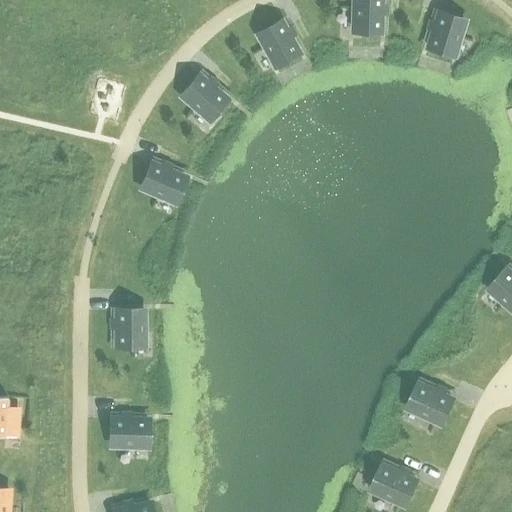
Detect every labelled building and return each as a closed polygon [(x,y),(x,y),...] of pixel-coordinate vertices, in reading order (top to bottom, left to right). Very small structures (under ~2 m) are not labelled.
[(377,0),(350,0),(350,30),(377,30),(377,0)] [(436,11),(425,46),(451,54),(462,18),(436,11)] [(279,20),(255,33),(273,66),(297,53),(279,20)] [(197,75),(179,95),(207,120),(225,99),(197,75)] [(150,163),(139,187),(173,202),(183,177),(150,163)] [(511,273),(506,268),(489,289),(511,309),(511,273)] [(142,310),(115,311),(116,347),(143,346),(142,310)] [(419,383),(407,408),(441,423),(452,398),(419,383)] [(5,427),(7,397),(0,396),(0,435),(15,437),(16,428),(5,427)] [(147,419),(110,419),(110,446),(146,446),(147,419)] [(382,464),(371,489),(405,504),(416,479),(382,465),(382,464)] [(150,511),(149,503),(113,510),(113,511),(150,511)]
